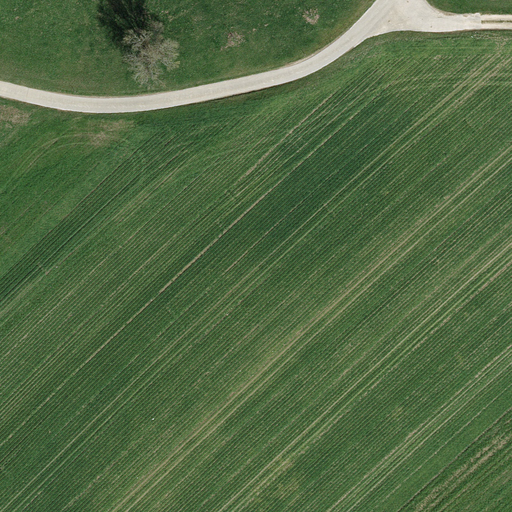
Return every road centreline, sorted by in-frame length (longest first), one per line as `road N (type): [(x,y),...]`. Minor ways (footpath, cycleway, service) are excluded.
road 1 (unclassified): [(0,87),(60,102),(125,105),(292,73),(337,49),(389,0)]
road 2 (track): [(511,22),(428,21),(389,0)]
